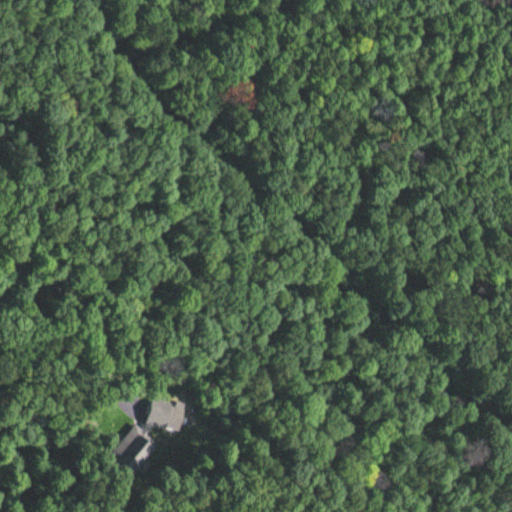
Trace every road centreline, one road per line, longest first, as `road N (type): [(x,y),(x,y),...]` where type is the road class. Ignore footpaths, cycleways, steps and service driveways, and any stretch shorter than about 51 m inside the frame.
road 1 (residential): [(87,0),(213,162),(437,390),(511,451)]
road 2 (residential): [(128,47),(277,0)]
